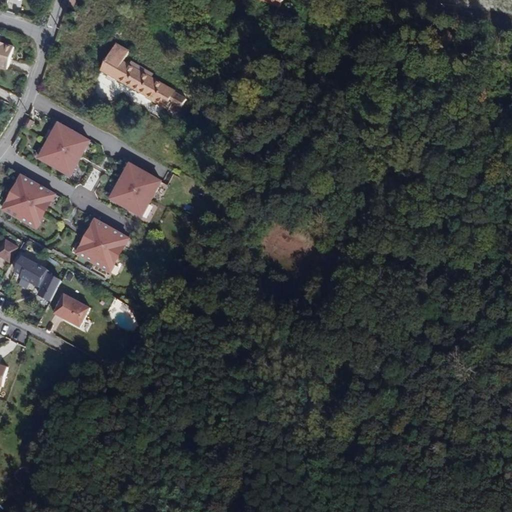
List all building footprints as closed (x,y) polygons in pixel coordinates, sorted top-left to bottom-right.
[(0,63),(8,66),(13,46),(3,43),(2,45),(0,44),(0,63)] [(147,97),(168,109),(178,93),(127,64),(133,52),(120,44),(104,71),(148,96),(147,97)] [(55,121),(35,158),(70,177),(90,140),(55,121)] [(142,217),(162,179),(126,161),(107,200),(142,217)] [(93,168),(84,187),(92,191),(101,172),(93,168)] [(18,173),(0,208),(0,210),(37,229),(55,192),(18,173)] [(73,254),(111,273),(129,236),(91,217),(73,254)] [(0,251),(0,255),(11,261),(18,247),(5,240),(0,251)] [(18,257),(10,274),(39,287),(35,296),(50,303),(62,277),(18,257)] [(54,302),(81,315),(91,295),(64,282),(54,302)] [(0,363),(0,386),(3,388),(9,366),(0,363)]
